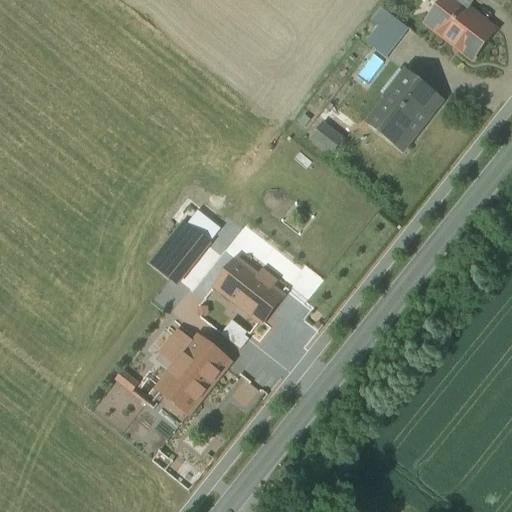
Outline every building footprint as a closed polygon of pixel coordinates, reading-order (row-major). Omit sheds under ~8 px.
[(467,10),(455,0),(446,0),(427,24),(473,60),(496,32),(467,10)] [(475,0),(446,0),(455,0),(467,10),(475,0)] [(408,31),(382,11),(372,24),(378,28),(365,44),(386,60),(408,31)] [(410,77),(370,127),(402,152),(441,101),(410,77)] [(343,144),(322,127),(308,144),(329,161),(343,144)] [(283,297),(217,245),(196,272),(262,324),(283,297)] [(192,344),(178,333),(159,356),(173,367),(192,344)] [(199,340),(159,390),(190,415),(230,365),(199,340)] [(138,386),(123,374),(116,383),(131,395),(134,392),(138,386)] [(134,392),(131,395),(148,408),(150,405),(134,392)]
